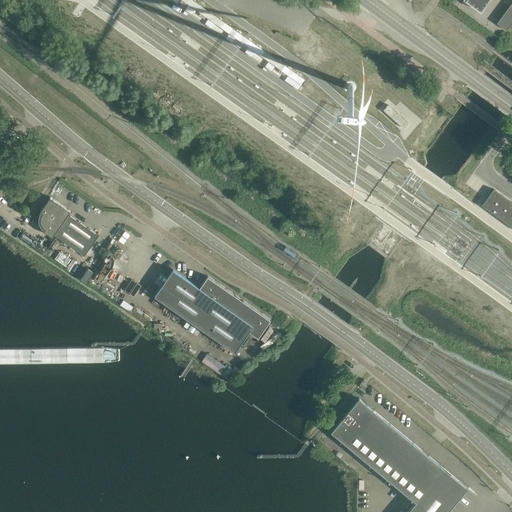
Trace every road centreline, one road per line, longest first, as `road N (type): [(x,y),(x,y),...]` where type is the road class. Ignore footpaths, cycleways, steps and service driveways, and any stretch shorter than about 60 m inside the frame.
road 1 (tertiary): [(511,473),(443,407),(77,145),(0,78)]
road 2 (secondary): [(511,107),(380,10)]
